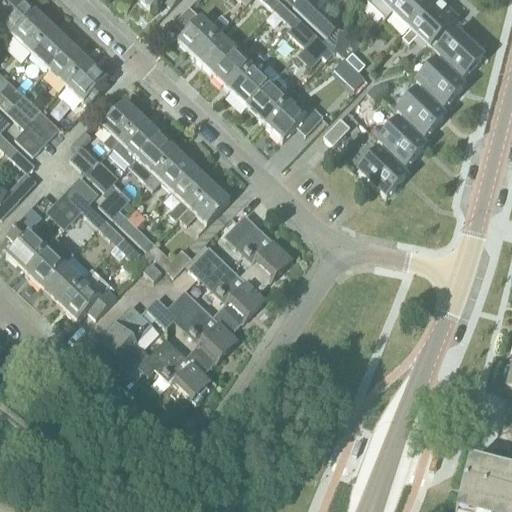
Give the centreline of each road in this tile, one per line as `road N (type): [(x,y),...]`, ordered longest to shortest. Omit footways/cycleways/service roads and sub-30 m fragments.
road 1 (residential): [(340,252),(134,56)]
road 2 (residential): [(179,460),(211,451),(340,252)]
road 3 (tertiary): [(373,511),(436,333),(463,283)]
road 4 (residential): [(179,460),(146,447),(0,307)]
road 5 (unknown): [(0,233),(50,177),(75,128),(134,56)]
road 6 (tertiary): [(463,283),(511,87)]
road 7 (residential): [(463,283),(340,252)]
